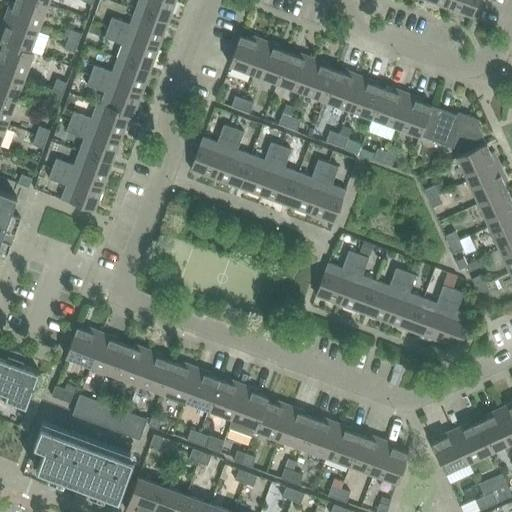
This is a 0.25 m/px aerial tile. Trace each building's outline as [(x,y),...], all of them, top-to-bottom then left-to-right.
[(11,1),(5,17),(38,29),(47,5),(33,0),(14,0),(14,3),(11,1)] [(137,0),(134,10),(167,23),(175,0),(137,0)] [(424,0),(447,8),(450,0),(424,0)] [(450,0),(447,8),(472,17),(478,0),(450,0)] [(111,17),(108,27),(159,46),(167,23),(134,10),(129,24),(111,17)] [(0,40),(0,42),(2,44),(3,42),(30,53),(30,52),(38,29),(5,17),(0,30),(0,31),(3,33),(0,40)] [(122,44),(117,58),(150,70),(159,46),(108,27),(104,38),(122,44)] [(67,40),(78,44),(81,34),(71,30),(67,40)] [(229,65),(253,74),(266,41),(251,35),(249,39),(240,35),(229,65)] [(78,44),(67,40),(63,50),(74,54),(78,44)] [(253,74),(277,83),(288,53),(280,50),(281,47),(266,41),(253,74)] [(0,68),(24,77),(33,53),(30,52),(30,53),(3,42),(2,44),(0,50),(0,68)] [(277,83),(301,92),(313,59),(298,53),(297,56),(288,53),(277,83)] [(94,65),(90,75),(141,94),(150,70),(117,58),(112,72),(94,65)] [(301,92),(324,101),(336,71),(327,67),(328,64),(313,59),(301,92)] [(0,95),(15,101),(24,77),(0,68),(0,95)] [(324,101),(348,109),(361,76),(345,71),(344,74),(336,71),(324,101)] [(104,92),(99,104),(99,105),(129,116),(129,117),(132,119),(141,94),(90,75),(86,85),(104,92)] [(348,109),(372,118),(383,88),(375,85),(376,82),(361,76),(348,109)] [(53,88),(63,92),(67,83),(56,79),(53,88)] [(63,92),(53,88),(49,97),(60,101),(63,92)] [(372,118),(396,127),(408,94),(393,88),(392,91),(383,88),(372,118)] [(396,127),(421,136),(432,106),(422,103),(423,99),(408,94),(396,127)] [(0,122),(7,125),(15,101),(0,95),(0,122)] [(73,111),(69,121),(120,140),(129,117),(129,116),(99,105),(99,104),(96,103),(91,118),(73,111)] [(432,106),(421,136),(457,150),(460,155),(486,144),(478,125),(480,120),(464,114),(463,117),(432,106)] [(83,138),(78,151),(111,164),(120,140),(69,121),(66,131),(83,138)] [(190,170),(215,179),(234,128),(223,124),(217,142),(203,137),(190,170)] [(35,135),(46,139),(49,130),(39,126),(35,135)] [(215,179),(238,188),(251,154),(237,149),(244,132),(234,128),(215,179)] [(46,139),(35,135),(32,145),(43,148),(46,139)] [(238,188),(262,196),(281,146),(271,142),(264,159),(251,154),(238,188)] [(486,144),(460,155),(457,157),(468,181),(500,166),(493,151),(490,153),(486,144)] [(262,196),(285,205),(298,172),(284,167),(291,149),(281,146),(262,196)] [(56,158),(52,168),(103,187),(111,164),(78,151),(73,165),(56,158)] [(285,205),(309,214),(328,163),(318,159),(311,177),(298,172),(285,205)] [(328,163),(309,214),(334,223),(346,190),(332,184),(338,167),(328,163)] [(478,204),(507,190),(504,182),(507,181),(500,166),(468,181),(478,204)] [(103,187),(52,168),(48,179),(66,185),(61,199),(94,212),(103,187)] [(18,184),(28,187),(32,178),(21,174),(18,184)] [(478,204),(489,226),(511,215),(511,197),(511,198),(507,190),(478,204)] [(0,258),(5,260),(11,244),(9,243),(13,234),(15,234),(21,218),(10,214),(17,197),(0,191),(0,258)] [(511,215),(489,226),(499,249),(511,243),(511,215)] [(511,243),(499,249),(510,272),(511,271),(511,243)] [(315,296),(340,305),(358,254),(348,250),(342,268),(327,262),(315,296)] [(340,305),(363,313),(376,280),(362,275),(369,257),(358,254),(340,305)] [(363,313),(387,322),(406,271),(396,267),(389,285),(376,280),(363,313)] [(387,322),(411,331),(423,298),(409,293),(416,275),(406,271),(387,322)] [(411,331),(434,340),(453,289),(443,285),(436,303),(423,298),(411,331)] [(463,292),(453,289),(434,340),(459,349),(471,315),(457,310),(463,292)] [(65,357),(90,366),(102,333),(87,327),(86,330),(77,327),(65,357)] [(90,366),(114,374),(125,345),(116,341),(118,338),(102,333),(90,366)] [(114,374),(137,383),(149,350),(134,344),(133,348),(125,345),(114,374)] [(26,407),(39,371),(22,365),(25,355),(9,349),(9,350),(0,346),(0,391),(6,393),(4,399),(26,407)] [(137,383),(161,392),(172,362),(163,359),(165,356),(149,350),(137,383)] [(184,401),(197,367),(181,362),(180,365),(172,362),(161,392),(184,401)] [(208,409),(219,379),(211,376),(212,373),(197,367),(184,401),(208,409)] [(208,409),(232,418),(244,385),(229,379),(228,383),(219,379),(208,409)] [(51,396),(60,399),(64,389),(55,385),(51,396)] [(244,385),(232,418),(255,427),(256,427),(266,400),(267,401),(268,397),(258,394),(260,391),(244,385)] [(60,399),(69,403),(73,392),(64,389),(60,399)] [(72,415),(103,427),(111,406),(79,394),(72,415)] [(278,439),(290,406),(275,400),(274,403),(267,401),(266,400),(256,427),(255,427),(253,430),(278,439)] [(511,402),(499,409),(511,436),(511,402)] [(302,448),(313,418),(304,415),(306,411),(290,406),(278,439),(302,448)] [(108,428),(139,440),(147,419),(115,408),(108,428)] [(486,418),(478,422),(491,451),(511,441),(511,436),(499,409),(485,415),(486,418)] [(148,426),(157,429),(161,419),(152,415),(148,426)] [(302,448),(325,456),(338,423),(323,418),(321,421),(313,418),(302,448)] [(453,430),(468,462),(491,451),(478,422),(470,426),(468,423),(453,430)] [(325,456),(349,465),(360,435),(352,432),(353,429),(338,423),(325,456)] [(33,445),(43,449),(36,470),(118,500),(134,459),(40,425),(33,445)] [(187,440),(196,443),(200,433),(190,429),(187,440)] [(468,462),(453,430),(439,436),(440,439),(431,444),(445,473),(468,462)] [(200,433),(196,443),(205,447),(209,436),(200,433)] [(154,434),(150,444),(159,448),(163,437),(154,434)] [(349,465),(373,474),(385,441),(370,435),(369,438),(360,435),(349,465)] [(385,441),(373,474),(397,483),(408,453),(399,450),(400,446),(385,441)] [(189,459),(198,462),(202,452),(193,448),(189,459)] [(233,461),(242,464),(246,454),(237,450),(233,461)] [(202,452),(198,462),(207,466),(211,455),(202,452)] [(246,454),(242,464),(251,468),(255,457),(246,454)] [(280,478),(290,482),(293,471),(284,468),(280,478)] [(236,480),(245,483),(248,473),(240,470),(236,480)] [(293,471),(290,482),(299,485),(303,474),(293,471)] [(248,473),(245,483),(253,486),(257,476),(248,473)] [(152,511),(162,486),(138,477),(126,510),(130,511),(152,511)] [(328,496),(337,499),(341,488),(332,485),(328,496)] [(179,511),(186,495),(162,486),(152,511),(179,511)] [(282,497),(291,500),(295,490),(286,487),(282,497)] [(341,488),(337,499),(346,502),(350,492),(341,488)] [(295,490),(291,500),(300,504),(304,493),(295,490)] [(484,496),(489,506),(497,502),(493,492),(484,496)] [(206,511),(210,504),(186,495),(179,511),(206,511)] [(489,506),(484,496),(475,500),(480,510),(489,506)] [(376,511),(386,511),(389,506),(379,503),(376,511)]
